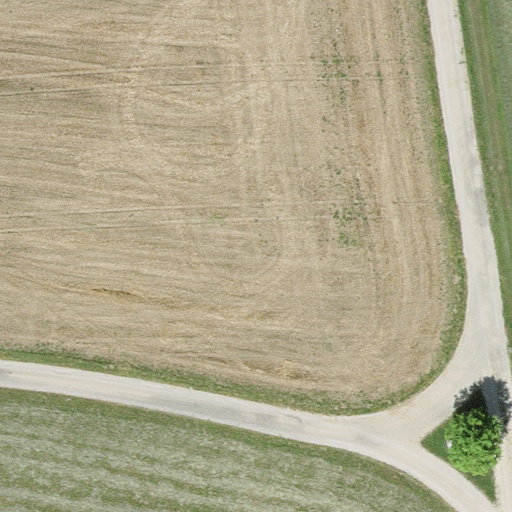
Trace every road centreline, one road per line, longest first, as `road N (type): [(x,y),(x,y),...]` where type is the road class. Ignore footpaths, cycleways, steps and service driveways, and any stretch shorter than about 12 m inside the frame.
road 1 (track): [(0,375),(381,443),(461,511)]
road 2 (track): [(511,476),(486,203),(450,0)]
road 3 (track): [(381,443),(499,338)]
